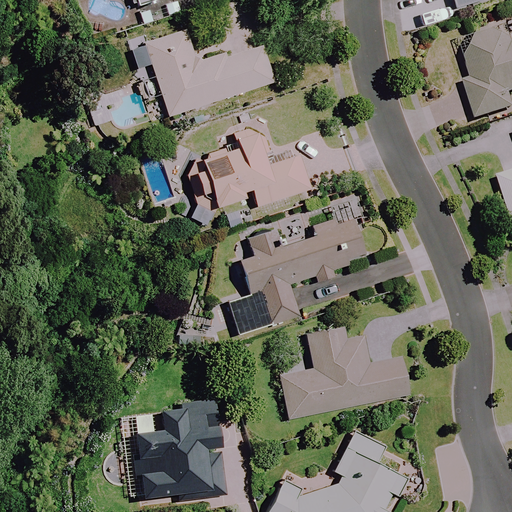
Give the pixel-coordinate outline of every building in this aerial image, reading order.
[(453,0),(456,8),(483,0),(453,0)] [(511,92),(511,39),(505,41),(500,25),(458,39),(471,81),(463,83),(475,120),(511,109),(507,94),(511,92)] [(197,69),(185,32),(130,50),(141,82),(155,77),(169,117),(274,83),(262,47),(197,69)] [(195,160),(185,176),(197,207),(213,212),(244,199),(242,195),(251,191),(257,208),(310,189),(298,156),(268,167),(263,154),(270,151),(265,138),(246,130),(232,135),(236,145),(195,160)] [(511,172),(496,178),(511,224),(511,223),(511,172)] [(366,254),(355,216),(312,229),(310,222),(248,241),(253,258),(240,262),(251,297),(227,305),(236,335),(298,316),(289,287),(312,280),(313,284),(348,273),(345,261),(366,254)] [(368,365),(358,321),(305,332),(313,371),(279,378),(288,420),(409,395),(401,359),(368,365)] [(217,422),(214,399),(160,406),(163,432),(133,435),(141,498),(177,494),(178,501),(225,495),(220,454),(220,447),(223,447),(220,422),(217,422)] [(385,511),(390,499),(398,501),(408,475),(378,464),(386,442),(351,429),(329,486),(302,493),(307,480),(284,471),(266,511),(385,511)]
